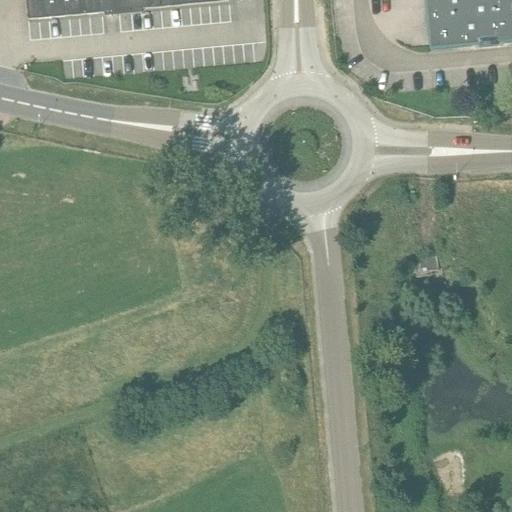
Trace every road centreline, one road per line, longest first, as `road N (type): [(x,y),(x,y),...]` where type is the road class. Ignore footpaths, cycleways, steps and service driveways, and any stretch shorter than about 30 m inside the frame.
road 1 (unclassified): [(350,511),(320,200)]
road 2 (tertiary): [(247,139),(0,99)]
road 3 (tertiary): [(511,151),(362,150)]
